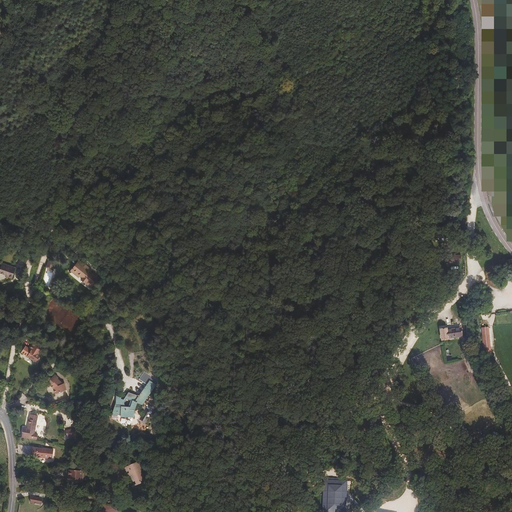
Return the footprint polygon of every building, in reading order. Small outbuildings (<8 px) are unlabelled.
[(436,255),(436,263),(461,262),(461,255),(436,255)] [(85,283),(93,274),(85,267),(86,266),(80,261),(72,270),(75,274),(77,272),(82,277),(81,279),(85,283)] [(11,274),(10,276),(14,278),(18,267),(4,262),(1,271),(6,273),(11,274)] [(447,328),(442,329),(443,339),(449,338),(462,336),(461,328),(448,329),(447,328)] [(489,328),(481,328),(484,350),(491,349),(491,347),(489,329),(489,328)] [(34,351),(40,355),(43,350),(38,347),(38,346),(31,342),(28,347),(34,351)] [(34,351),(28,347),(28,348),(25,347),(21,353),(26,356),(29,350),(34,352),(34,351)] [(36,362),(40,355),(34,351),(34,352),(29,350),(26,356),(36,362)] [(57,378),(54,374),(45,383),(49,387),(50,386),(53,388),(55,394),(60,392),(66,390),(63,383),(62,384),(56,379),(57,378)] [(489,394),(495,392),(487,374),(481,376),(489,394)] [(122,402),(120,401),(115,397),(114,404),(109,419),(115,422),(116,418),(133,419),(133,413),(136,405),(141,407),(144,402),(147,403),(148,400),(147,399),(155,387),(149,382),(143,391),(138,398),(128,394),(123,400),(122,402)] [(23,427),(22,437),(37,439),(38,434),(34,433),(38,415),(29,414),(27,428),(23,427)] [(73,432),(73,428),(66,430),(67,437),(75,435),(74,432),(73,432)] [(52,459),(53,450),(33,448),(32,457),(52,459)] [(81,483),(81,471),(66,470),(66,478),(66,482),(81,483)] [(346,511),(348,479),(323,478),(322,511),(346,511)]
